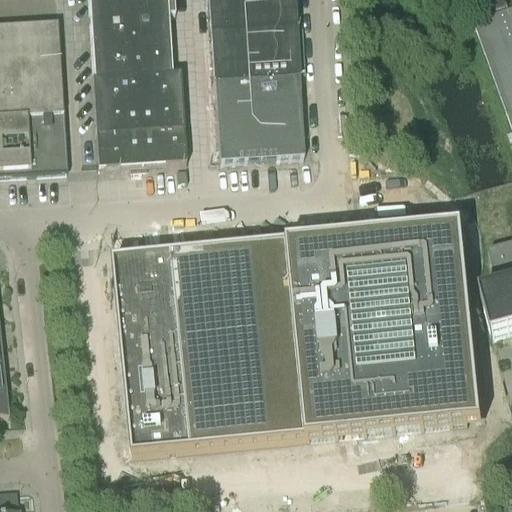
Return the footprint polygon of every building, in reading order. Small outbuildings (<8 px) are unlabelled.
[(86,0),(92,87),(91,87),(97,179),(185,173),(179,81),(171,82),(167,22),(173,21),(172,1),(166,1),(165,0),(86,0)] [(206,0),(209,42),(212,90),(213,90),(214,107),(214,106),(219,171),(303,166),(299,101),(298,84),(299,84),(293,0),(206,0)] [(508,13),(504,1),(485,8),(489,20),(508,13)] [(0,33),(0,184),(66,181),(56,30),(0,33)] [(511,239),(502,200),(455,212),(468,258),(511,246),(511,239)] [(432,246),(260,260),(277,473),(444,456),(432,246)] [(260,260),(98,270),(117,487),(275,473),(260,260)]
